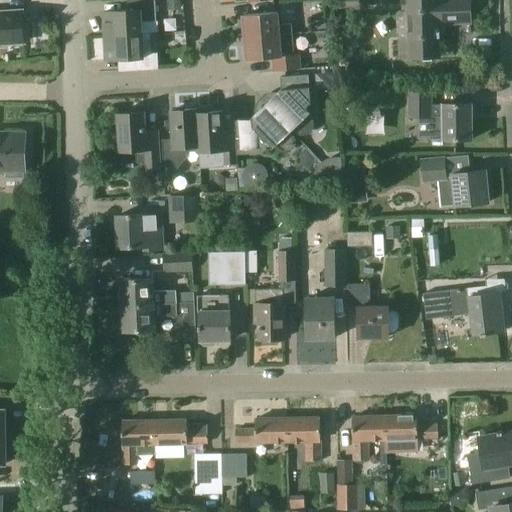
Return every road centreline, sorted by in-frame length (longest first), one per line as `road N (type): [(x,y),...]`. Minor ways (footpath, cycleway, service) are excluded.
road 1 (residential): [(74,387),(511,380)]
road 2 (residential): [(74,387),(75,85)]
road 3 (residential): [(75,85),(205,69),(204,0)]
road 4 (residential): [(60,511),(74,387)]
